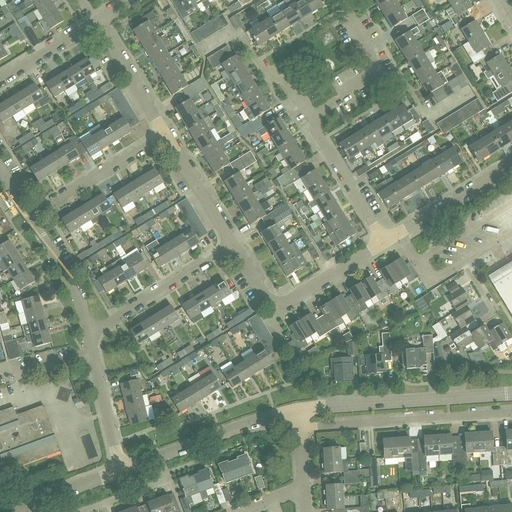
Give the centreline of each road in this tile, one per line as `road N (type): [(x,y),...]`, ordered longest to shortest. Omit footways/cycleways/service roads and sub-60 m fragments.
road 1 (residential): [(300,410),(511,393)]
road 2 (residential): [(301,427),(511,412)]
road 3 (residential): [(87,336),(233,245)]
road 4 (residential): [(32,219),(165,135)]
road 5 (residential): [(314,120),(240,39),(224,36),(200,50)]
road 6 (residential): [(160,456),(300,410)]
road 7 (residential): [(384,243),(314,120)]
road 8 (residential): [(165,135),(95,19)]
road 9 (residential): [(400,234),(511,163)]
road 10 (residential): [(32,219),(76,296),(87,336)]
road 11 (residential): [(233,245),(165,135)]
road 12 (residential): [(471,91),(428,117),(397,72),(385,79),(380,71)]
road 13 (residential): [(277,302),(384,243)]
